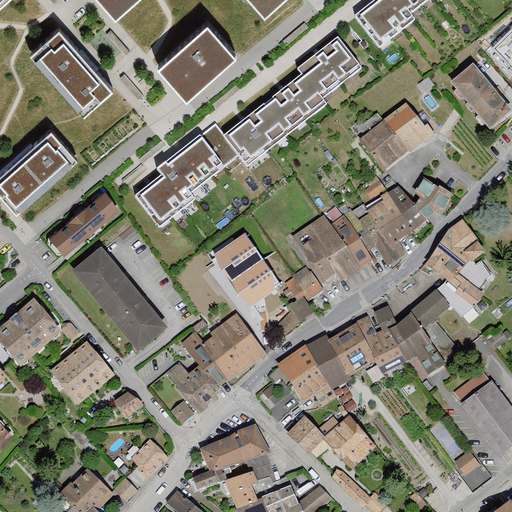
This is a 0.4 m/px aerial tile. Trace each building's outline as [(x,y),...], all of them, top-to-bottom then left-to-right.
[(0,0),(0,12),(13,0),(0,0)] [(132,0),(98,0),(114,17),(132,0)] [(279,0),(248,0),(262,15),(279,0)] [(432,0),(381,0),(355,21),(378,51),(413,23),(410,18),(432,0)] [(235,55),(207,23),(156,67),(184,99),(235,55)] [(111,89),(57,28),(28,54),(82,115),(111,89)] [(511,29),(493,49),(511,68),(511,29)] [(363,68),(339,38),(295,72),(300,78),(223,137),(247,168),(326,106),(322,100),(363,68)] [(511,110),(478,68),(454,87),(491,133),(511,116),(511,110)] [(428,82),(419,89),(424,96),(434,89),(428,82)] [(408,108),(386,125),(410,156),(432,139),(408,108)] [(386,125),(360,144),(385,175),(410,156),(386,125)] [(80,161),(52,130),(24,160),(44,184),(49,188),(80,161)] [(223,169),(199,139),(155,173),(159,178),(133,199),(157,229),(192,202),(188,197),(223,169)] [(330,157),(325,160),(329,165),(333,162),(330,157)] [(422,203),(415,212),(426,226),(439,216),(445,219),(454,198),(427,180),(415,198),(422,203)] [(380,185),(366,195),(372,203),(386,193),(380,185)] [(400,192),(387,198),(415,235),(426,226),(415,212),(400,192)] [(108,198),(52,244),(67,262),(123,216),(108,198)] [(387,198),(364,209),(398,263),(405,258),(399,245),(415,235),(387,198)] [(364,209),(346,220),(369,254),(377,251),(387,269),(398,263),(364,209)] [(294,241),(324,285),(335,277),(340,284),(362,271),(331,228),(325,219),(294,241)] [(346,220),(331,228),(362,271),(374,262),(369,254),(346,220)] [(450,234),(427,269),(446,286),(475,310),(497,277),(484,261),(488,255),(464,224),(450,234)] [(249,229),(214,250),(247,304),(282,283),(249,229)] [(99,248),(71,271),(105,312),(133,289),(99,248)] [(292,311),(300,322),(314,312),(307,301),(324,290),(311,271),(310,272),(306,267),(292,276),(294,279),(286,286),(288,289),(283,292),(289,301),(294,296),(297,301),(291,305),(289,306),(292,311)] [(446,286),(410,311),(412,313),(422,328),(446,364),(459,353),(437,325),(451,308),(462,323),(475,310),(446,286)] [(133,289),(105,312),(136,351),(165,327),(133,289)] [(36,301),(0,332),(0,343),(23,370),(65,335),(36,301)] [(412,313),(398,324),(388,306),(375,315),(386,336),(391,334),(406,361),(416,356),(428,375),(446,364),(422,328),(412,313)] [(276,327),(284,337),(300,322),(292,311),(276,327)] [(237,314),(203,342),(231,380),(267,354),(237,314)] [(375,315),(356,326),(357,328),(376,361),(383,374),(406,361),(391,334),(386,336),(375,315)] [(71,321),(62,329),(72,339),(80,331),(71,321)] [(350,376),(376,361),(357,328),(329,339),(350,376)] [(203,342),(195,331),(183,344),(200,366),(189,374),(180,363),(167,373),(200,414),(220,399),(218,396),(222,392),(220,389),(231,380),(203,342)] [(350,376),(329,339),(327,334),(306,345),(317,364),(333,390),(352,379),(350,376)] [(89,345),(52,374),(79,408),(116,378),(89,345)] [(285,375),(291,382),(317,364),(306,345),(277,364),(279,367),(285,375)] [(317,364),(291,382),(305,402),(315,396),(323,407),(338,397),(333,390),(317,364)] [(279,367),(270,376),(277,383),(285,375),(279,367)] [(0,370),(0,388),(9,379),(0,370)] [(511,412),(483,374),(453,396),(500,459),(511,450),(511,412)] [(272,385),(263,393),(269,399),(278,391),(272,385)] [(342,403),(353,397),(346,386),(336,392),(342,403)] [(130,396),(116,406),(126,420),(140,410),(130,396)] [(171,411),(182,425),(195,414),(184,401),(171,411)] [(333,419),(318,433),(326,441),(324,443),(330,449),(353,473),(378,449),(350,419),(341,427),(333,419)] [(305,421),(289,438),(310,458),(312,456),(317,461),(330,449),(324,443),(326,441),(318,433),(305,421)] [(0,422),(0,457),(15,441),(0,422)] [(257,429),(202,451),(213,474),(214,477),(223,473),(247,465),(267,458),(271,456),(257,429)] [(150,443),(131,462),(149,479),(167,459),(150,443)] [(468,455),(455,466),(465,479),(479,468),(468,455)] [(267,458),(247,465),(250,476),(256,491),(277,484),(267,458)] [(77,511),(102,511),(117,498),(88,470),(61,497),(74,509),(77,511)] [(214,477),(213,474),(195,481),(199,492),(226,484),(223,473),(214,477)] [(339,473),(331,481),(363,511),(370,502),(339,473)] [(250,476),(226,484),(236,511),(238,511),(261,503),(256,491),(250,476)] [(138,490),(125,478),(114,490),(126,502),(138,490)] [(277,484),(256,491),(261,503),(263,502),(268,511),(319,511),(331,502),(320,491),(300,506),(287,481),(277,484)] [(198,511),(178,495),(168,507),(174,511),(198,511)] [(415,495),(410,500),(420,511),(425,511),(428,510),(415,495)] [(268,511),(263,502),(261,503),(238,511),(268,511)]
